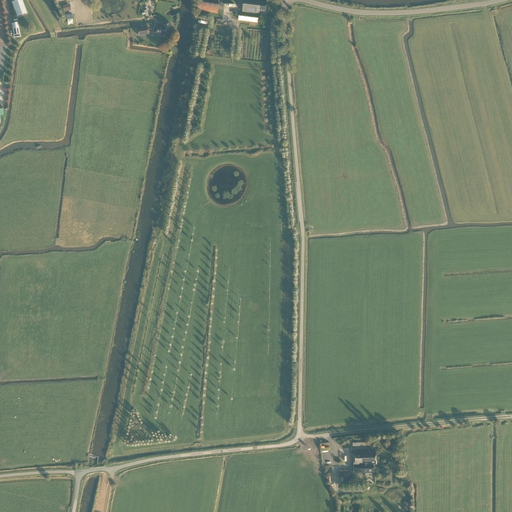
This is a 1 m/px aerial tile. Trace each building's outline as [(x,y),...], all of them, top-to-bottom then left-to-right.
[(26,13),(21,0),(17,0),(12,2),(17,16),(26,13)] [(219,3),(202,0),(198,0),(197,10),(217,13),(219,3)] [(260,0),(243,0),(242,12),(239,11),(238,20),(257,22),(259,12),(266,13),(267,3),(260,2),(260,0)] [(20,37),(18,22),(11,23),(14,38),(20,37)] [(155,26),(154,33),(161,34),(161,36),(170,37),(172,24),(163,22),(162,27),(155,26)] [(139,36),(149,34),(148,27),(144,28),(145,30),(141,31),(140,29),(137,29),(139,36)] [(353,451),(353,473),(374,473),(373,464),(375,464),(376,464),(376,452),(369,452),(370,451),(353,451)]
